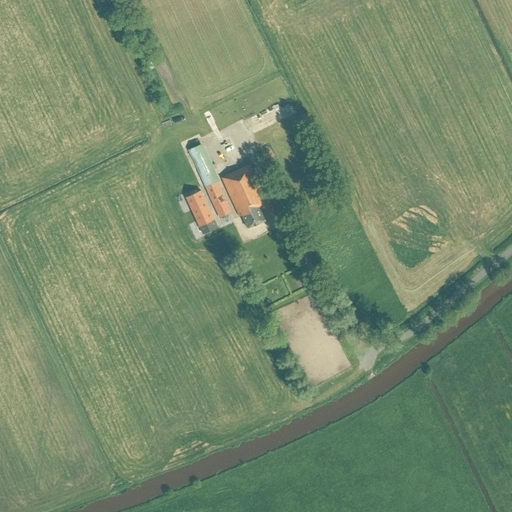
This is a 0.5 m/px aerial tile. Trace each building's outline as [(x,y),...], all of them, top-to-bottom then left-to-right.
[(277,84),(289,79),(287,74),(275,79),(277,84)] [(297,96),(279,103),(284,114),(302,106),(297,96)] [(215,206),(226,200),(200,144),(188,149),(206,187),(215,206)] [(268,203),(250,164),(222,177),(240,217),(242,216),(248,228),(266,220),(260,207),(268,203)] [(218,227),(201,190),(186,197),(203,234),(218,227)] [(293,294),(294,299),(308,294),(306,289),(293,294)]
